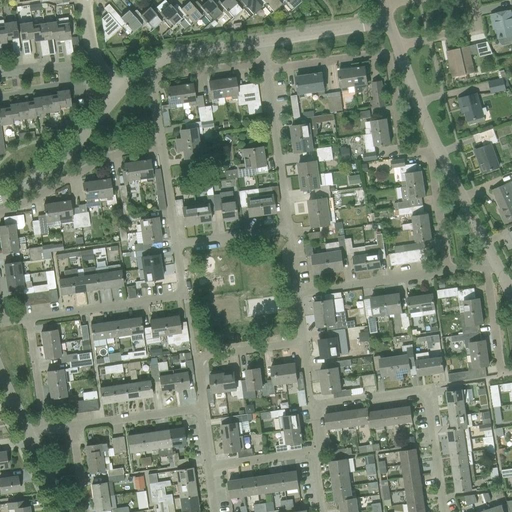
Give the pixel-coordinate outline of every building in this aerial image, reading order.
[(196,1),(192,5),(201,16),(202,15),(210,23),(221,13),(212,2),(209,0),(207,0),(200,6),(196,1)] [(217,0),(214,0),(212,2),(221,13),(222,12),(230,20),(241,10),(232,0),(223,0),(220,3),(217,0)] [(232,0),(241,10),(243,9),(250,17),(261,7),(254,0),(232,0)] [(254,0),(261,7),(263,6),(270,14),(281,4),(277,0),(254,0)] [(277,0),(281,4),(283,3),(290,11),(301,1),(299,0),(277,0)] [(176,4),(171,8),(181,19),(182,18),(190,26),(201,16),(192,5),(188,2),(180,9),(176,4)] [(156,7),(151,11),(161,22),(162,21),(170,29),(181,19),(171,8),(168,5),(160,12),(156,7)] [(136,10),(131,14),(141,25),(142,24),(150,32),(161,22),(151,11),(148,8),(140,15),(136,10)] [(116,13),(111,17),(107,13),(101,19),(104,43),(122,26),(129,35),(141,25),(131,14),(128,10),(120,18),(116,13)] [(511,21),(510,11),(503,13),(493,14),(498,38),(511,35),(511,21)] [(55,19),(56,22),(58,38),(57,38),(58,41),(63,40),(66,55),(72,55),(68,23),(67,18),(55,19)] [(15,22),(3,24),(3,27),(6,39),(6,40),(11,39),(13,54),(20,53),(15,22)] [(56,22),(44,24),(48,55),(54,54),(52,39),(57,38),(58,38),(56,22)] [(19,25),(23,56),(30,55),(28,39),(33,39),(33,38),(31,26),(32,26),(31,23),(19,25)] [(44,24),(32,26),(31,26),(33,38),(33,39),(33,42),(39,41),(41,56),(48,55),(44,24)] [(452,78),(462,75),(474,72),(470,55),(478,53),(479,57),(490,55),(487,42),(446,51),(452,78)] [(358,68),(351,69),(354,86),(355,92),(355,93),(362,92),(362,89),(367,88),(364,67),(360,68),(360,67),(357,67),(358,68)] [(338,71),(340,81),(342,92),(348,91),(348,93),(355,92),(354,86),(351,69),(338,71)] [(503,70),(499,72),(497,72),(499,80),(506,77),(507,76),(506,73),(504,73),(504,72),(504,73),(503,70)] [(315,74),(309,75),(312,92),(317,91),(318,96),(325,95),(324,83),(322,73),(317,74),(317,73),(315,73),(315,74)] [(299,98),(305,97),(305,93),(312,92),(309,75),(296,77),(299,98)] [(506,77),(499,80),(489,82),(491,93),(504,90),(504,87),(508,86),(506,77)] [(227,79),(221,80),(223,97),(230,96),(230,100),(236,100),(237,106),(247,105),(246,103),(245,97),(244,91),(244,90),(236,92),(234,78),(229,79),(229,78),(227,78),(227,79)] [(208,82),(209,92),(211,103),(218,102),(218,104),(224,104),(223,97),(221,80),(208,82)] [(381,82),(371,83),(374,100),(375,108),(384,106),(384,101),(381,82)] [(185,85),(179,86),(182,110),(189,109),(189,106),(195,106),(193,94),(192,84),(187,85),(187,84),(184,84),(185,85)] [(168,105),(160,106),(163,127),(170,126),(167,110),(175,108),(181,107),(181,110),(182,110),(179,86),(166,88),(168,105)] [(56,92),(56,95),(57,95),(58,108),(59,108),(71,106),(68,87),(62,88),(63,91),(56,92)] [(339,92),(333,93),(336,112),(342,111),(339,92)] [(49,93),(44,94),(47,112),(59,111),(59,108),(58,108),(57,95),(56,95),(50,96),(49,93)] [(333,93),(327,94),(330,113),(336,112),(333,93)] [(32,98),(33,101),(35,114),(47,112),(44,94),(39,94),(39,97),(32,98)] [(296,94),(290,95),(293,118),(300,117),(296,94)] [(476,94),(468,96),(458,99),(460,107),(463,107),(467,121),(469,125),(476,123),(475,119),(483,117),(476,94)] [(26,99),(20,100),(23,119),(36,117),(35,114),(33,101),(26,102),(26,99)] [(9,105),(9,108),(11,121),(12,121),(23,119),(20,100),(15,101),(16,104),(9,105)] [(0,125),(12,124),(12,121),(11,121),(9,108),(3,109),(2,106),(0,105),(0,125)] [(210,106),(203,107),(205,121),(212,120),(210,106)] [(370,117),(369,111),(357,113),(358,119),(370,117)] [(291,127),(293,140),(310,137),(317,137),(315,123),(325,122),(324,115),(315,117),(309,118),(298,119),(299,126),(291,127)] [(365,129),(366,134),(372,133),(372,134),(388,131),(387,118),(370,121),(371,128),(365,129)] [(175,140),(176,146),(197,143),(196,135),(201,134),(201,128),(205,128),(204,121),(199,122),(184,124),(185,130),(180,131),(181,139),(175,140)] [(42,133),(50,132),(49,127),(48,124),(43,125),(43,128),(41,128),(42,133)] [(479,134),(479,133),(473,135),(476,143),(482,141),(484,147),(474,150),(483,173),(498,167),(488,139),(495,137),(492,129),(479,134)] [(363,135),(365,153),(366,154),(363,154),(364,161),(376,159),(375,152),(374,147),(390,144),(388,131),(372,134),(372,133),(366,134),(363,135)] [(310,137),(293,140),(294,152),(312,150),(310,137)] [(197,143),(176,146),(177,151),(183,150),(184,159),(189,158),(190,164),(206,161),(205,156),(199,156),(197,143)] [(260,158),(263,157),(261,147),(241,150),(243,164),(235,165),(236,170),(224,172),(225,180),(255,176),(254,167),(262,166),(260,158)] [(316,149),(317,155),(332,154),(331,147),(316,149)] [(332,154),(317,155),(318,162),(336,160),(335,154),(332,154)] [(264,166),(263,157),(260,158),(262,166),(254,167),(255,176),(265,174),(264,166)] [(404,159),(390,161),(391,167),(391,169),(399,167),(401,184),(402,187),(423,184),(421,171),(421,169),(417,169),(416,163),(404,165),(404,159)] [(142,161),(136,162),(139,179),(145,178),(146,182),(152,181),(149,160),(145,161),(145,160),(142,160),(142,161)] [(298,164),(300,177),(318,175),(316,161),(298,164)] [(125,174),(122,174),(124,186),(133,184),(132,180),(139,179),(136,162),(123,164),(125,174)] [(155,191),(158,211),(165,210),(160,173),(154,174),(156,191),(155,191)] [(318,175),(300,177),(301,190),(314,188),(315,194),(330,192),(329,186),(325,186),(324,174),(318,175)] [(102,180),(96,181),(99,201),(105,201),(106,205),(115,203),(114,195),(111,195),(109,179),(104,180),(104,179),(102,179),(102,180)] [(96,181),(83,183),(84,193),(86,203),(84,204),(84,207),(85,207),(99,205),(98,202),(99,202),(99,201),(96,181)] [(215,211),(213,196),(211,182),(204,183),(207,204),(195,205),(197,224),(210,222),(208,212),(215,211)] [(511,185),(511,182),(501,186),(492,190),(503,215),(501,215),(504,224),(511,220),(511,185)] [(403,202),(393,203),(394,210),(410,208),(409,199),(425,196),(423,184),(402,187),(399,188),(401,199),(402,198),(403,202)] [(257,189),(258,196),(261,215),(274,213),(272,203),(279,202),(277,186),(257,189)] [(148,188),(151,209),(157,208),(154,187),(148,188)] [(119,190),(121,202),(123,216),(129,215),(125,189),(119,190)] [(218,195),(213,196),(215,211),(221,211),(222,220),(236,218),(232,191),(218,193),(218,195)] [(261,215),(258,196),(246,198),(245,191),(238,192),(240,208),(246,207),(248,217),(261,215)] [(330,198),(330,192),(315,194),(316,200),(308,201),(309,206),(310,214),(334,211),(332,198),(330,198)] [(339,197),(332,198),(334,211),(341,210),(339,197)] [(197,224),(195,205),(181,207),(181,200),(174,201),(176,217),(183,216),(184,226),(197,224)] [(62,202),(55,203),(59,224),(72,223),(73,229),(81,228),(79,214),(71,215),(69,201),(64,202),(64,201),(62,201),(62,202)] [(37,216),(37,221),(39,234),(45,234),(47,233),(47,228),(59,226),(59,224),(55,203),(43,205),(45,215),(37,216)] [(410,208),(394,210),(395,216),(411,213),(410,208)] [(339,230),(343,229),(342,222),(335,223),(334,211),(310,214),(311,222),(311,227),(319,226),(320,232),(323,232),(339,230)] [(86,213),(79,214),(81,228),(89,227),(87,212),(86,213)] [(145,219),(144,213),(129,215),(130,222),(139,220),(141,232),(159,230),(157,217),(145,219)] [(428,214),(411,216),(412,223),(401,225),(402,231),(430,227),(428,214)] [(0,226),(0,240),(16,238),(14,225),(18,224),(16,216),(3,218),(4,226),(0,226)] [(37,221),(31,222),(33,231),(33,236),(40,235),(39,234),(37,221)] [(124,227),(118,228),(120,242),(126,241),(124,227)] [(407,251),(414,250),(420,250),(426,249),(425,240),(432,239),(430,227),(413,229),(415,244),(403,246),(404,252),(407,251)] [(339,230),(340,237),(337,237),(338,243),(325,244),(326,254),(329,272),(343,270),(341,252),(346,252),(345,240),(343,229),(339,230)] [(128,248),(129,252),(149,249),(148,243),(161,241),(159,230),(141,232),(134,233),(136,245),(133,245),(133,247),(128,248)] [(324,238),(323,232),(320,232),(308,234),(309,240),(324,238)] [(344,236),(347,255),(353,254),(355,271),(368,269),(365,247),(352,248),(351,238),(348,239),(348,234),(344,235),(344,236)] [(377,245),(365,247),(368,269),(381,268),(378,250),(384,249),(382,234),(376,235),(377,245)] [(16,238),(0,240),(2,253),(17,251),(25,250),(24,238),(16,239),(16,238)] [(311,241),(304,242),(306,257),(308,257),(307,255),(313,254),(311,241)] [(27,249),(28,255),(42,253),(41,247),(27,249)] [(426,249),(420,250),(421,262),(428,261),(426,249)] [(149,256),(148,250),(132,252),(133,258),(135,257),(135,258),(140,258),(141,269),(160,267),(159,256),(160,256),(159,255),(149,256)] [(414,250),(407,251),(409,263),(416,263),(414,250)] [(42,253),(28,255),(29,262),(43,260),(51,259),(50,252),(49,252),(42,253)] [(389,254),(389,256),(391,266),(397,265),(395,253),(389,254)] [(329,272),(326,254),(312,256),(313,256),(315,273),(329,272)] [(3,264),(5,278),(28,275),(28,274),(21,275),(19,262),(3,264)] [(107,266),(110,288),(122,286),(122,287),(119,264),(107,266)] [(82,268),(83,276),(85,291),(97,289),(95,274),(94,269),(94,267),(82,268)] [(94,269),(95,274),(97,289),(109,288),(106,267),(94,269)] [(160,267),(141,269),(143,281),(134,282),(136,289),(153,286),(154,286),(153,280),(162,279),(160,267)] [(76,269),(69,270),(73,293),(85,291),(83,276),(77,277),(76,269)] [(64,279),(58,280),(60,295),(73,293),(69,270),(63,271),(64,279)] [(28,275),(5,278),(7,291),(23,289),(31,288),(30,282),(29,282),(28,275)] [(32,287),(33,293),(35,293),(41,292),(47,291),(56,290),(55,290),(54,285),(47,286),(46,285),(32,287)] [(128,299),(135,298),(133,286),(126,287),(128,299)] [(455,288),(437,291),(438,299),(457,296),(460,315),(466,314),(466,313),(481,311),(479,298),(473,299),(472,289),(455,291),(455,288)] [(56,290),(47,291),(49,303),(57,301),(56,290)] [(315,315),(342,311),(341,306),(339,306),(338,300),(341,299),(341,293),(324,295),(325,301),(314,302),(315,315)] [(399,294),(385,296),(387,314),(401,313),(400,304),(399,294)] [(432,294),(420,296),(423,316),(435,314),(432,294)] [(407,298),(409,307),(410,317),(423,316),(420,296),(407,298)] [(374,317),(387,315),(384,297),(372,298),(371,298),(374,317)] [(328,331),(343,329),(355,328),(354,321),(346,322),(344,311),(342,311),(315,315),(317,327),(326,326),(327,332),(328,331)] [(462,334),(459,336),(478,333),(477,325),(483,324),(481,311),(466,313),(466,314),(467,320),(461,321),(462,334)] [(407,313),(400,314),(403,329),(410,328),(407,313)] [(140,317),(127,319),(129,335),(142,333),(140,317)] [(177,317),(163,319),(166,336),(168,345),(172,344),(176,347),(179,346),(181,343),(188,342),(185,322),(178,323),(177,317)] [(370,334),(377,333),(375,318),(368,319),(370,334)] [(127,319),(115,321),(117,337),(129,335),(127,319)] [(166,336),(163,319),(149,321),(150,328),(143,329),(145,344),(159,342),(159,337),(166,336)] [(115,321),(102,323),(105,338),(117,337),(115,321)] [(102,323),(90,325),(92,340),(105,338),(102,323)] [(86,325),(80,326),(81,338),(73,339),(73,341),(81,340),(82,340),(88,339),(86,325)] [(321,358),(347,355),(343,329),(328,331),(329,339),(321,340),(322,347),(320,347),(321,358)] [(359,342),(369,341),(368,332),(367,329),(364,329),(364,333),(358,333),(359,342)] [(40,332),(42,346),(58,344),(56,330),(40,332)] [(451,337),(451,342),(464,341),(465,349),(471,348),(472,355),(487,353),(485,340),(479,341),(478,333),(459,336),(451,337)] [(426,337),(427,342),(428,347),(433,346),(433,343),(440,342),(439,335),(426,337)] [(58,344),(42,346),(44,359),(60,357),(59,351),(58,344)] [(403,357),(394,358),(397,379),(402,378),(402,372),(410,371),(409,366),(415,365),(413,355),(412,345),(401,346),(403,357)] [(149,357),(168,355),(168,352),(161,353),(160,349),(148,350),(149,357)] [(143,351),(132,352),(132,359),(144,357),(143,351)] [(89,352),(76,355),(77,361),(90,359),(89,352)] [(127,355),(120,356),(120,361),(132,359),(132,352),(127,352),(127,355)] [(428,352),(415,354),(418,376),(432,374),(430,359),(429,359),(428,352)] [(109,362),(113,362),(120,361),(120,356),(120,353),(107,354),(109,362)] [(468,371),(448,374),(449,382),(484,377),(483,366),(489,365),(487,353),(472,355),(473,362),(467,363),(468,371)] [(171,366),(171,356),(163,356),(163,366),(171,366)] [(266,360),(267,365),(290,361),(289,356),(266,360)] [(379,356),(373,357),(375,371),(381,370),(382,375),(390,374),(391,380),(397,379),(394,358),(380,360),(379,356)] [(441,357),(430,359),(432,374),(444,372),(441,357)] [(77,373),(76,367),(91,365),(90,359),(77,361),(68,362),(68,363),(69,368),(62,370),(62,369),(56,370),(46,372),(48,386),(64,384),(64,383),(69,382),(67,374),(77,373)] [(172,370),(175,390),(188,388),(187,376),(193,375),(191,360),(184,361),(185,368),(172,370)] [(321,382),(340,379),(339,373),(344,372),(343,367),(351,366),(350,360),(328,363),(329,369),(320,370),(321,382)] [(130,384),(124,385),(127,400),(139,398),(136,383),(135,370),(133,363),(128,363),(129,371),(128,371),(130,384)] [(295,364),(283,365),(286,384),(297,382),(298,391),(304,390),(302,373),(301,372),(296,373),(295,364)] [(156,365),(149,366),(151,381),(159,379),(161,392),(167,391),(167,392),(170,392),(170,391),(175,390),(172,370),(158,372),(157,365),(156,365)] [(273,380),(267,381),(267,383),(269,395),(275,394),(274,385),(286,384),(283,365),(272,367),(272,366),(271,366),(273,380)] [(241,381),(243,399),(243,400),(256,398),(254,390),(262,389),(263,396),(269,395),(267,383),(262,384),(259,369),(251,370),(251,372),(246,373),(247,381),(241,381)] [(234,372),(222,374),(225,392),(231,391),(232,397),(237,396),(237,400),(243,399),(241,381),(235,382),(234,372)] [(212,388),(206,389),(208,403),(214,403),(213,393),(225,392),(222,374),(211,375),(211,374),(210,374),(212,388)] [(374,374),(361,376),(363,388),(375,386),(374,374)] [(339,379),(321,382),(323,394),(336,392),(337,398),(361,394),(363,391),(361,376),(356,377),(358,388),(350,390),(341,391),(339,379)] [(149,381),(136,383),(139,398),(151,396),(149,381)] [(511,383),(502,384),(502,391),(510,390),(511,397),(511,383)] [(64,384),(48,386),(50,399),(66,396),(64,384)] [(124,385),(112,387),(114,402),(127,400),(124,385)] [(112,387),(99,389),(101,403),(114,402),(112,387)] [(446,392),(448,405),(464,403),(469,402),(467,389),(446,392)] [(82,395),(83,401),(85,401),(91,400),(97,399),(96,393),(82,395)] [(464,403),(448,405),(450,417),(466,415),(464,403)] [(246,414),(254,413),(253,404),(245,405),(246,414)] [(410,406),(396,408),(398,423),(412,421),(410,406)] [(367,408),(353,410),(355,425),(369,423),(368,412),(367,408)] [(396,408),(382,410),(384,425),(398,423),(396,408)] [(285,409),(275,411),(270,412),(271,419),(278,418),(280,431),(300,428),(298,414),(286,416),(285,409)] [(353,410),(339,412),(341,427),(355,425),(353,410)] [(382,410),(368,412),(369,423),(369,428),(384,425),(382,410)] [(339,412),(325,414),(327,429),(341,427),(339,412)] [(447,430),(447,431),(468,428),(467,428),(472,427),(470,414),(466,415),(450,417),(452,429),(447,430)] [(223,439),(242,436),(242,430),(241,423),(248,422),(247,415),(231,417),(231,424),(221,425),(222,432),(221,432),(221,434),(222,434),(223,439)] [(231,424),(231,417),(220,419),(221,425),(231,424)] [(249,429),(248,422),(241,423),(242,430),(249,429)] [(182,428),(168,430),(170,446),(185,444),(182,428)] [(279,445),(275,446),(276,453),(302,449),(301,442),(302,442),(301,436),(302,436),(302,433),(301,433),(300,428),(280,431),(281,438),(278,439),(279,445)] [(468,428),(447,431),(449,443),(469,440),(468,428)] [(495,429),(496,437),(503,436),(502,428),(495,429)] [(168,430),(154,432),(157,448),(156,448),(158,457),(166,455),(168,463),(169,467),(174,467),(172,454),(170,446),(168,430)] [(154,432),(141,434),(143,450),(156,448),(157,448),(154,432)] [(141,434),(127,436),(129,452),(143,450),(141,434)] [(242,436),(223,439),(225,453),(237,451),(238,458),(253,456),(252,449),(244,450),(242,436)] [(112,438),(113,448),(114,454),(125,452),(123,437),(112,438)] [(469,440),(449,443),(451,455),(470,452),(469,440)] [(85,446),(87,459),(107,457),(106,450),(105,443),(85,446)] [(372,445),(358,447),(359,454),(373,452),(372,445)] [(400,451),(402,465),(418,462),(416,449),(400,451)] [(470,452),(451,455),(452,467),(472,464),(470,452)] [(176,453),(172,454),(174,467),(187,465),(187,459),(178,460),(176,453)] [(383,454),(376,455),(378,468),(385,467),(384,461),(383,454)] [(107,457),(87,459),(89,473),(106,470),(107,477),(123,474),(122,468),(109,470),(108,463),(107,457)] [(346,459),(329,462),(331,475),(348,473),(346,459)] [(418,462),(402,465),(404,478),(420,475),(418,462)] [(472,464),(452,467),(454,479),(474,477),(472,464)] [(489,467),(490,474),(498,473),(497,466),(489,467)] [(176,470),(178,484),(193,482),(191,468),(176,470)] [(511,468),(501,470),(502,478),(511,476),(511,468)] [(296,472),(283,474),(285,489),(298,488),(296,472)] [(348,473),(331,475),(333,488),(350,486),(348,473)] [(108,482),(91,485),(93,498),(107,496),(113,495),(112,489),(111,482),(112,482),(119,481),(124,480),(123,478),(123,474),(107,477),(108,482)] [(283,474),(269,476),(271,491),(285,489),(283,474)] [(127,488),(137,488),(136,475),(127,475),(127,488)] [(420,475),(404,478),(406,491),(422,488),(420,475)] [(269,476),(255,478),(258,493),(271,491),(269,476)] [(16,477),(6,478),(0,478),(0,491),(0,493),(18,491),(16,477)] [(474,477),(454,479),(456,492),(472,490),(471,483),(475,482),(474,477)] [(255,478),(242,480),(244,495),(258,493),(255,478)] [(242,480),(228,481),(230,497),(244,495),(242,480)] [(193,482),(178,484),(180,498),(195,496),(193,482)] [(170,485),(154,488),(149,488),(151,502),(154,504),(156,504),(157,504),(156,501),(172,499),(171,494),(164,495),(163,487),(170,486),(170,485)] [(350,486),(333,488),(335,502),(339,501),(351,499),(350,486)] [(422,488),(406,491),(408,504),(424,502),(422,488)] [(487,493),(482,494),(485,503),(490,501),(487,493)] [(107,496),(93,498),(95,511),(112,509),(111,511),(131,511),(131,506),(127,507),(115,509),(113,495),(107,496)] [(474,495),(468,496),(471,504),(477,502),(474,495)] [(195,496),(180,498),(182,511),(194,510),(197,510),(195,496)] [(471,504),(468,496),(463,496),(466,506),(471,504)] [(155,509),(155,511),(173,511),(173,509),(172,499),(156,501),(157,504),(156,504),(157,508),(155,509)] [(356,499),(351,499),(339,501),(340,511),(357,511),(358,511),(356,499)] [(25,501),(15,502),(6,504),(7,511),(29,511),(29,506),(26,507),(25,501)] [(425,511),(424,502),(408,504),(408,511),(425,511)]
